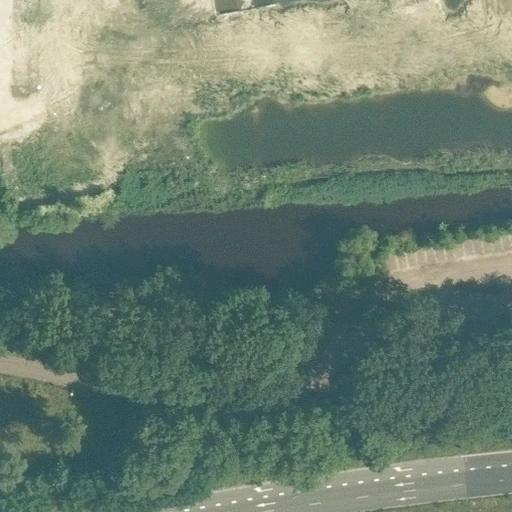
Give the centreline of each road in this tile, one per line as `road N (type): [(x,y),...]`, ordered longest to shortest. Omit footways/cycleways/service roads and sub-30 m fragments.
road 1 (primary): [(511,480),(268,511)]
road 2 (residential): [(247,55),(475,39)]
road 3 (residential): [(0,73),(200,58)]
road 4 (residential): [(200,58),(22,0)]
